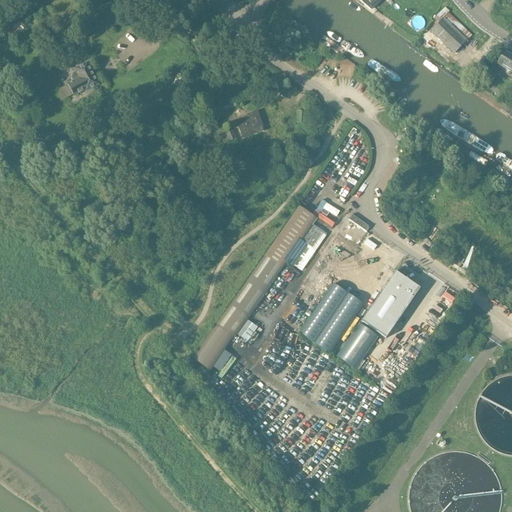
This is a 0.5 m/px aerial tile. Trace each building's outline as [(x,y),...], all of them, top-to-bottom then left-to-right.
[(358,0),(370,10),(380,0),(358,0)] [(20,26),(30,15),(26,11),(23,14),(18,10),(0,30),(0,33),(7,40),(14,33),(18,36),(24,29),(20,26)] [(454,54),(466,41),(471,36),(448,14),(443,19),(430,32),(454,54)] [(511,73),(511,56),(505,52),(498,65),(511,73)] [(86,92),(98,85),(93,77),(94,77),(91,72),(86,64),(75,70),(75,72),(72,74),(71,79),(72,82),(67,85),(73,97),(85,90),(86,92)] [(244,99),(253,105),(256,100),(249,95),(248,97),(247,97),(244,99)] [(223,114),(236,110),(233,101),(220,106),(223,114)] [(242,139),(263,132),(257,112),(247,115),(249,118),(237,122),(242,139)] [(220,146),(235,139),(232,131),(225,134),(223,129),(215,132),(220,146)] [(316,219),(298,207),(192,360),(210,372),(287,261),(291,264),(292,263),(294,265),(311,240),(317,231),(311,227),(316,219)] [(327,284),(332,278),(350,252),(334,241),(311,273),(327,284)] [(459,257),(453,265),(458,269),(464,260),(459,257)] [(395,273),(362,322),(385,338),(418,290),(395,273)] [(313,344),(346,294),(332,284),(299,334),(313,344)] [(329,354),(362,305),(347,295),(314,344),(329,354)] [(354,370),(377,337),(359,325),(336,358),(354,370)]
